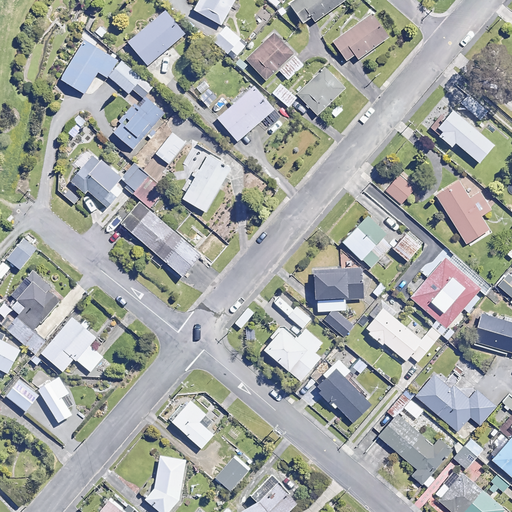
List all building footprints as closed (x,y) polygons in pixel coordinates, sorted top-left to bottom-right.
[(235,0),(198,0),(193,9),(221,25),(235,0)] [(343,0),(295,0),(289,4),(302,23),(311,17),(314,21),(343,0)] [(185,34),(165,10),(127,41),(146,65),(185,34)] [(387,37),(369,11),(330,39),(345,60),(354,54),(357,58),(387,37)] [(248,46),(225,26),(211,41),(234,61),(248,46)] [(277,69),(293,54),(274,33),(246,59),(266,80),(277,69)] [(140,75),(84,40),(60,79),(84,93),(97,72),(130,91),(133,86),(146,96),(154,86),(140,75)] [(294,55),(278,70),(287,80),(303,65),(294,55)] [(344,88),(325,67),(297,94),(316,114),(344,88)] [(296,98),(280,84),(272,93),(287,107),(296,98)] [(274,108),(254,85),(216,119),(236,142),(274,108)] [(487,111),(468,95),(460,103),(480,119),(487,111)] [(164,114),(143,96),(135,106),(112,132),(134,150),(164,114)] [(493,145),(451,110),(437,127),(478,162),(493,145)] [(185,143),(171,132),(155,154),(168,165),(185,143)] [(196,156),(187,174),(193,177),(182,197),(207,210),(230,166),(206,153),(203,159),(196,156)] [(120,179),(94,154),(69,180),(83,193),(86,189),(106,208),(123,190),(116,183),(120,179)] [(149,171),(136,161),(122,179),(135,189),(149,171)] [(414,189),(398,175),(384,190),(399,205),(414,189)] [(161,194),(145,181),(135,194),(151,207),(161,194)] [(466,195),(458,182),(436,195),(467,243),(489,229),(480,216),(497,205),(483,184),(466,195)] [(201,254),(137,201),(118,225),(182,278),(201,254)] [(386,232),(367,214),(341,241),(371,268),(391,246),(381,237),(386,232)] [(423,243),(408,230),(392,249),(406,261),(423,243)] [(35,251),(20,239),(3,260),(18,272),(35,251)] [(440,334),(442,336),(447,340),(455,331),(448,326),(480,289),(444,259),(410,298),(436,320),(431,327),(440,334)] [(331,310),(336,310),(346,310),(345,299),(363,298),(362,267),(312,269),(313,298),(317,298),(318,311),(331,310)] [(50,288),(32,271),(11,296),(15,300),(9,307),(34,330),(58,302),(46,292),(50,288)] [(511,271),(509,275),(507,274),(495,288),(511,302),(511,301),(511,271)] [(311,317),(296,306),(288,317),(303,328),(311,317)] [(435,341),(425,333),(420,340),(382,307),(365,328),(404,361),(410,355),(417,361),(435,341)] [(336,310),(331,310),(323,320),(344,337),(354,325),(336,310)] [(511,322),(474,313),(467,344),(511,354),(511,322)] [(77,362),(90,347),(96,340),(84,330),(90,324),(83,318),(78,324),(71,318),(40,355),(61,372),(73,358),(77,362)] [(298,338),(282,324),(261,349),(300,381),(320,357),(315,353),(323,343),(306,329),(298,338)] [(1,341),(0,340),(0,370),(6,374),(19,351),(1,341)] [(90,347),(77,362),(90,373),(103,357),(90,347)] [(365,394),(367,392),(356,381),(354,383),(345,374),(349,370),(338,358),(310,384),(329,404),(334,409),(337,406),(352,422),(372,403),(365,394)] [(450,388),(434,375),(415,399),(458,432),(470,416),(481,425),(495,406),(476,391),(469,399),(452,386),(450,388)] [(67,393),(58,378),(38,390),(57,422),(69,415),(59,398),(67,393)] [(38,396),(19,380),(5,396),(24,412),(38,396)] [(511,397),(508,394),(501,403),(511,411),(511,397)] [(188,397),(167,420),(200,450),(214,435),(205,427),(212,419),(188,397)] [(424,409),(409,400),(404,409),(418,418),(424,409)] [(410,478),(420,487),(424,483),(428,487),(434,480),(429,475),(451,450),(438,438),(431,446),(396,414),(377,434),(417,470),(410,478)] [(500,467),(489,478),(504,491),(511,481),(511,435),(507,442),(499,435),(492,443),(496,446),(488,456),(500,467)] [(483,450),(471,439),(455,458),(467,469),(483,450)] [(186,460),(160,455),(154,487),(143,500),(157,511),(167,511),(178,501),(186,460)] [(248,472),(232,458),(215,479),(230,492),(248,472)] [(500,511),(503,510),(461,473),(446,489),(442,485),(434,494),(453,511),(455,509),(458,511),(500,511)] [(287,511),(296,505),(273,476),(248,496),(253,502),(239,511),(287,511)] [(120,511),(107,500),(97,511),(120,511)]
